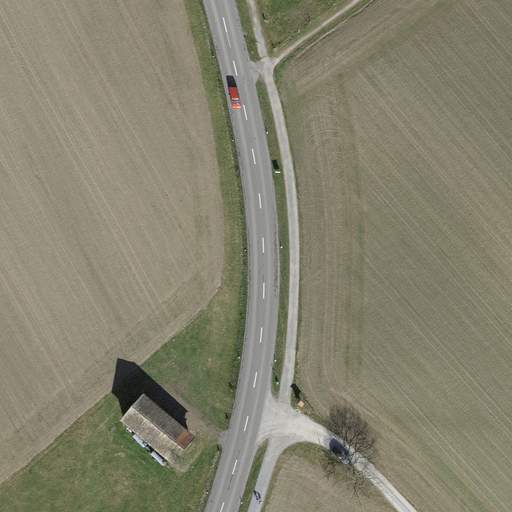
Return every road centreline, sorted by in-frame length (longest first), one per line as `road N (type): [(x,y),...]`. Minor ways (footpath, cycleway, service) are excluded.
road 1 (tertiary): [(221,511),(257,369),(264,246),(254,154),(218,0)]
road 2 (track): [(406,511),(348,451),(249,414)]
